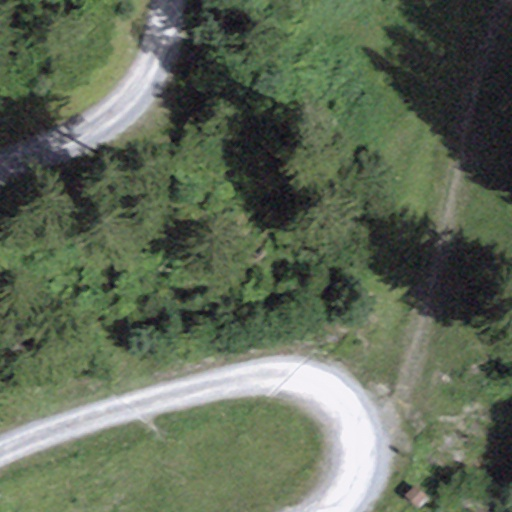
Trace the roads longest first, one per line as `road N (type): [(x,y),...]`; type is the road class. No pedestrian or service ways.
road 1 (track): [(509,0),(477,81),(417,337),(361,437)]
road 2 (track): [(361,437),(335,392),(280,373),(225,380),(0,447)]
road 3 (track): [(0,164),(127,102),(159,55),(171,0)]
